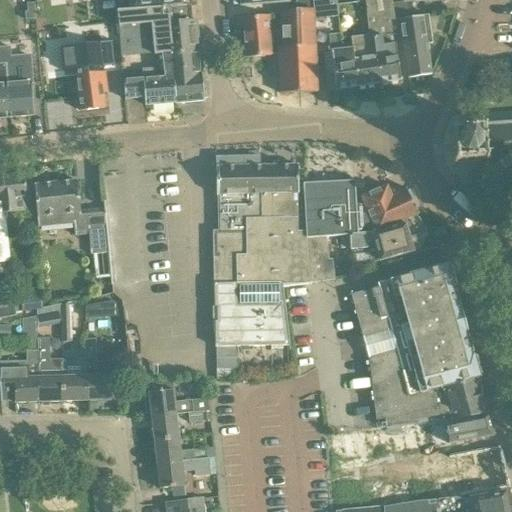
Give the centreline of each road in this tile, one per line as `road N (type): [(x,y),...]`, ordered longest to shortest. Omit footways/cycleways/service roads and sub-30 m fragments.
road 1 (residential): [(0,153),(230,121)]
road 2 (residential): [(129,511),(118,427),(0,429)]
road 3 (residential): [(511,292),(478,224),(401,145)]
road 4 (residential): [(401,145),(230,121)]
road 5 (residential): [(401,145),(429,115),(475,0)]
road 6 (residential): [(230,121),(210,0)]
